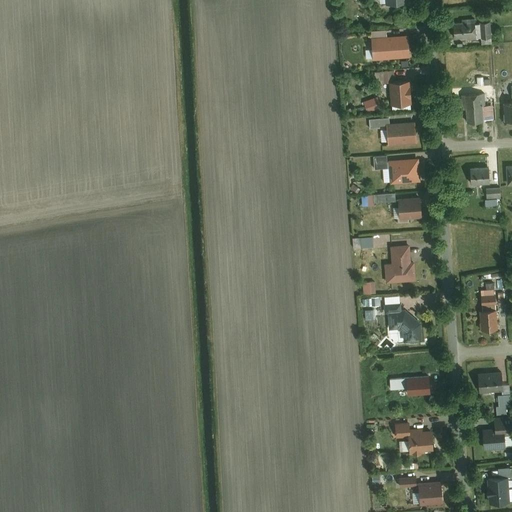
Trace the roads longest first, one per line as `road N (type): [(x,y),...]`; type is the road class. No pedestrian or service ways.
road 1 (residential): [(457,355),(442,150)]
road 2 (residential): [(468,511),(457,355)]
road 3 (residential): [(442,150),(431,0)]
